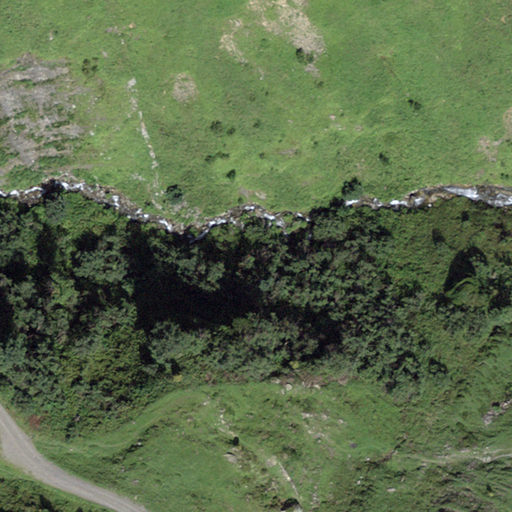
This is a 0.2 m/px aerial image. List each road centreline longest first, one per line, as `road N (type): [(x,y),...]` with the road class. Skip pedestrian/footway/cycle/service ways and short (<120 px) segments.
road 1 (track): [(183,398),(93,450),(13,444)]
road 2 (track): [(185,398),(199,398),(229,436),(260,450),(290,495)]
road 3 (track): [(131,511),(58,481),(13,444)]
